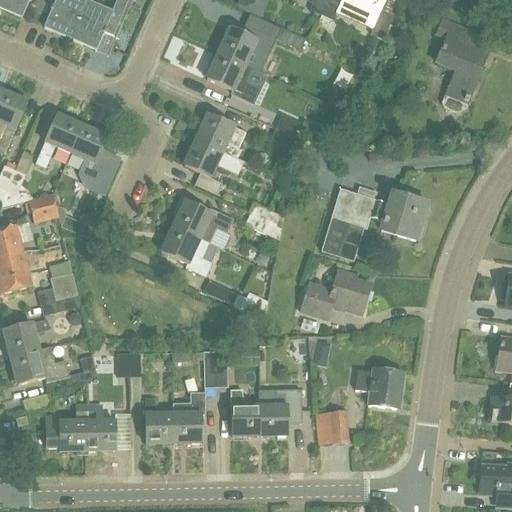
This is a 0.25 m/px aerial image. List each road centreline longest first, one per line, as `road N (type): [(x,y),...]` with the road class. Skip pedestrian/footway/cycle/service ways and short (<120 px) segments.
road 1 (tertiary): [(0,498),(369,488),(405,497)]
road 2 (tertiary): [(405,497),(421,461),(453,271),(511,160)]
road 3 (unclassified): [(108,235),(142,137),(114,102)]
road 4 (residential): [(114,102),(0,48)]
